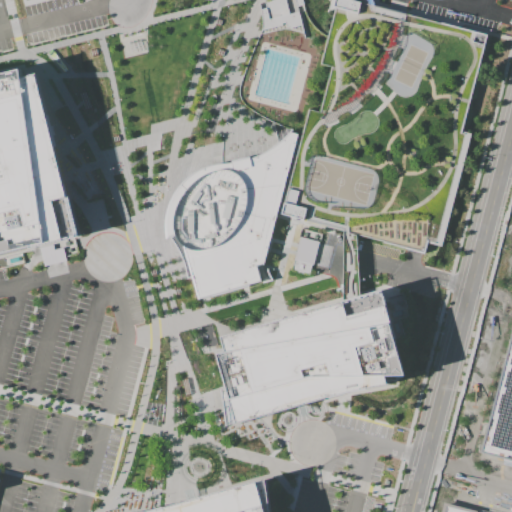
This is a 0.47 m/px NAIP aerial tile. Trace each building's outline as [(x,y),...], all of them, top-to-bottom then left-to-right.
[(262,1),(266,0),(284,0),(288,13),(294,11),(292,0),(301,0),(302,2),(307,36),(303,38),(299,25),(285,28),(284,22),(261,29),(258,10),(264,8),(262,1)] [(280,216),(423,253),(426,243),(441,247),(470,134),(462,131),(487,35),(351,0),(334,0),(318,64),(331,67),(320,113),(307,110),(280,216)] [(0,73),(21,68),(22,77),(36,74),(77,236),(0,255),(0,73)] [(296,135),(262,264),(271,280),(196,300),(190,278),(186,280),(183,266),(180,256),(175,247),(170,240),(165,240),(163,229),(165,210),(170,197),(179,184),(191,174),(206,167),(219,164),(230,163),(229,160),(248,156),(249,160),(263,153),(273,147),(283,139),(290,132),(296,135)] [(317,242),(299,237),(290,269),(309,274),(317,242)] [(348,396),(398,388),(398,381),(405,382),(380,289),(217,338),(222,354),(212,356),(221,390),(216,392),(223,430),(348,396)] [(511,315),(511,461),(476,452),(511,315)] [(160,511),(260,480),(265,511),(160,511)]
